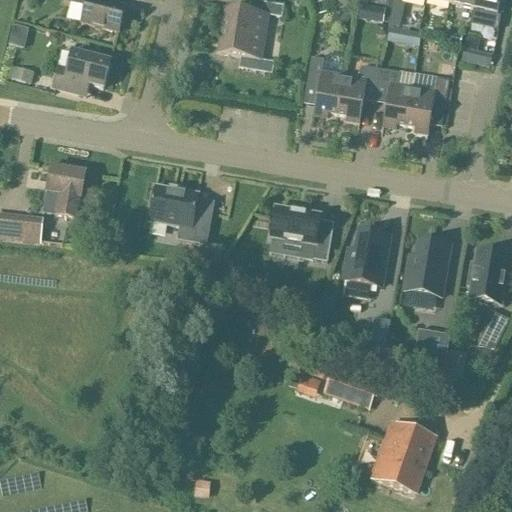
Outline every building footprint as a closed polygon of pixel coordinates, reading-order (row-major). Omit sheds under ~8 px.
[(125,10),(109,6),(110,0),(64,0),(63,3),(85,8),(81,26),(118,36),(125,10)] [(474,12),(476,0),(451,0),(450,7),(474,12)] [(476,0),(474,12),(497,18),(501,0),(476,0)] [(227,25),(225,34),(265,41),(269,18),(282,20),(284,8),(250,2),(248,14),(226,10),(224,25),(227,25)] [(357,22),(366,23),(368,8),(359,7),(357,22)] [(395,29),(400,30),(402,23),(390,21),(389,28),(395,29)] [(495,43),(477,39),(480,28),(471,26),(463,62),(489,68),(495,43)] [(403,47),(406,34),(390,31),(388,45),(403,47)] [(265,41),(225,34),(224,43),(221,42),(219,57),(240,60),(239,70),(272,75),(274,66),(261,64),(265,41)] [(103,93),(110,66),(72,56),(68,73),(58,71),(53,92),(78,99),(81,87),(103,93)] [(318,90),(314,118),(328,120),(329,117),(338,119),(344,79),(322,76),(324,63),(311,61),(306,88),(318,90)] [(344,79),(338,119),(347,121),(347,123),(361,126),(369,83),(378,84),(380,73),(361,70),(357,82),(344,79)] [(32,84),(33,75),(12,72),(11,82),(32,84)] [(396,129),(405,130),(412,91),(399,89),(399,76),(380,73),(378,84),(388,86),(381,129),(395,131),(396,129)] [(412,91),(405,130),(414,132),(414,135),(428,137),(433,109),(445,111),(449,84),(437,82),(434,95),(412,91)] [(76,223),(84,177),(52,171),(48,195),(59,197),(55,219),(76,223)] [(196,212),(198,197),(155,189),(149,225),(181,231),(178,242),(205,247),(211,215),(196,212)] [(275,213),(270,243),(314,250),(312,263),(327,266),(332,234),(319,232),(321,220),(275,213)] [(41,247),(43,227),(4,222),(2,243),(41,247)] [(390,240),(360,234),(356,254),(349,253),(343,284),(381,291),(390,240)] [(441,301),(450,250),(418,244),(416,260),(410,259),(404,295),(441,301)] [(501,309),(507,268),(509,260),(477,254),(475,266),(471,266),(467,289),(471,290),(469,303),(501,309)] [(351,304),(326,294),(312,332),(337,342),(351,304)] [(508,325),(496,318),(495,319),(496,320),(488,335),(500,341),(508,325)] [(450,339),(418,333),(412,370),(443,382),(450,339)] [(368,413),(377,388),(332,372),(323,397),(368,413)] [(415,496),(424,468),(434,441),(393,427),(383,454),(374,482),(415,496)]
